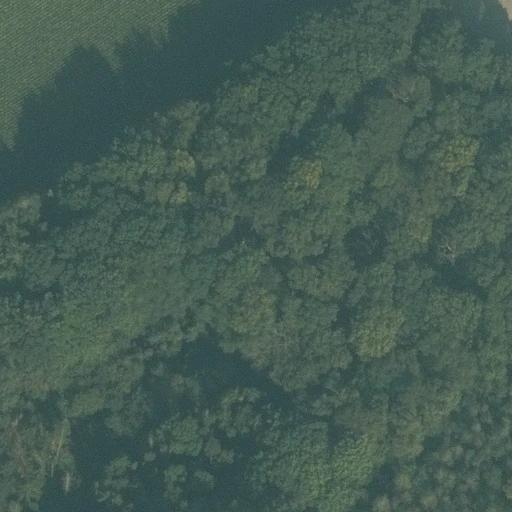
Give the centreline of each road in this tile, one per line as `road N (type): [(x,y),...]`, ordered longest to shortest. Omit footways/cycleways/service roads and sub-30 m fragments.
road 1 (track): [(511,145),(208,511)]
road 2 (unclassified): [(422,0),(511,86)]
